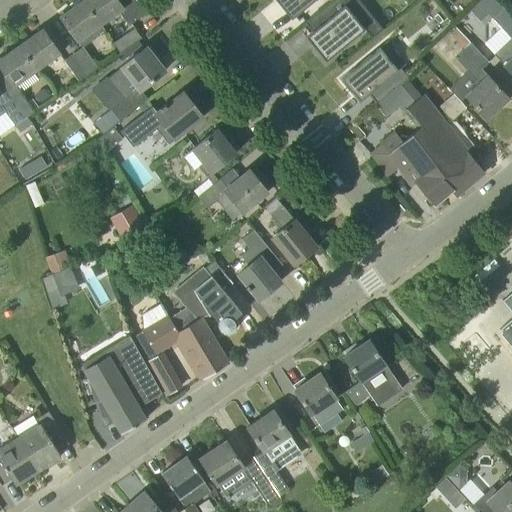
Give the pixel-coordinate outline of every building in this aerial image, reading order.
[(83,0),(64,14),(62,11),(61,12),(63,14),(60,17),(77,41),(81,47),(105,30),(100,24),(83,0)] [(83,0),(100,24),(118,12),(129,26),(146,14),(135,0),(83,0)] [(281,0),(295,16),(314,0),(281,0)] [(357,0),(332,0),(305,22),(312,32),(306,37),(326,61),(364,30),(354,17),(364,8),(357,0)] [(489,0),(479,0),(470,9),(483,23),(498,9),(489,0)] [(511,17),(505,10),(498,17),(505,24),(501,28),(510,38),(493,54),(503,65),(511,73),(511,17)] [(20,45),(37,69),(60,53),(42,29),(39,31),(38,28),(37,29),(38,32),(20,45)] [(141,38),(134,28),(113,43),(120,52),(131,46),(141,38)] [(449,34),(463,49),(469,43),(456,28),(449,34)] [(393,33),(340,76),(362,103),(372,95),(378,104),(413,72),(404,62),(414,54),(393,33)] [(488,63),(469,43),(463,49),(454,57),(467,71),(448,89),(461,101),(466,96),(487,119),(509,98),(481,70),(488,63)] [(20,45),(0,59),(0,58),(0,66),(3,71),(0,73),(0,85),(5,92),(24,119),(34,112),(14,85),(37,69),(20,45)] [(83,47),(73,54),(88,75),(98,68),(83,47)] [(110,109),(114,114),(120,121),(123,119),(147,99),(140,90),(165,71),(146,47),(121,67),(107,78),(124,98),(110,109)] [(88,75),(73,54),(63,61),(78,81),(88,75)] [(0,115),(5,112),(15,125),(24,119),(5,92),(0,95),(0,115)] [(202,117),(184,95),(183,93),(158,113),(152,106),(120,131),(133,147),(156,129),(169,144),(176,139),(175,138),(202,117)] [(455,195),(484,171),(454,136),(455,135),(422,96),(406,110),(420,128),(401,142),(395,134),(382,144),(389,153),(388,153),(411,185),(415,182),(434,205),(452,189),(456,193),(454,194),(455,195)] [(217,129),(192,150),(202,163),(198,167),(206,176),(212,172),(236,153),(217,129)] [(18,169),(24,179),(33,174),(26,164),(18,169)] [(243,212),(256,201),(267,192),(249,170),(227,188),(219,178),(218,180),(212,184),(197,197),(208,209),(217,201),(224,210),(235,202),(243,212)] [(206,176),(212,184),(218,180),(212,172),(206,176)] [(26,185),(35,207),(44,204),(35,182),(26,185)] [(131,203),(121,209),(129,223),(140,217),(131,203)] [(293,265),(316,247),(294,220),(282,205),(270,215),(283,229),(272,237),(293,263),(292,264),(293,265)] [(280,281),(262,259),(271,251),(253,230),(241,240),(249,250),(239,257),(248,268),(239,276),(246,285),(245,286),(248,291),(250,289),(258,299),(280,281)] [(195,257),(204,269),(211,276),(201,284),(192,282),(184,288),(189,297),(199,298),(209,315),(211,314),(218,321),(217,326),(219,331),(223,334),(228,334),(233,332),(235,328),(236,323),(234,319),(241,313),(229,297),(224,291),(233,284),(214,260),(212,262),(202,251),(195,257)] [(48,259),(53,274),(61,270),(55,255),(48,259)] [(55,281),(70,274),(67,267),(61,270),(53,274),(55,281)] [(53,274),(43,278),(52,309),(64,304),(61,297),(55,281),(53,274)] [(511,292),(502,301),(511,312),(511,318),(499,330),(511,345),(511,292)] [(168,316),(161,304),(143,314),(144,329),(143,330),(156,354),(178,339),(203,379),(228,364),(200,318),(179,332),(169,315),(168,316)] [(83,363),(82,363),(103,428),(104,427),(103,423),(113,418),(121,432),(120,432),(121,434),(146,419),(145,418),(144,418),(136,404),(159,391),(161,394),(162,393),(129,335),(128,336),(135,348),(111,362),(107,355),(85,369),(83,363)] [(362,380),(369,391),(391,376),(383,366),(385,364),(368,340),(344,356),(360,381),(362,380)] [(334,398),(335,397),(319,373),(294,389),(318,425),(342,409),(334,398)] [(272,410),(249,425),(247,426),(271,463),(270,464),(275,472),(302,454),(272,410)] [(68,444),(48,411),(36,419),(40,426),(17,439),(37,471),(60,456),(54,446),(64,439),(67,444),(68,444)] [(362,436),(368,432),(365,426),(359,429),(362,436)] [(373,440),(368,432),(362,436),(347,444),(352,452),(373,440)] [(0,449),(0,478),(8,474),(15,484),(37,471),(17,439),(0,449)] [(253,457),(241,464),(226,441),(200,458),(226,498),(251,481),(268,507),(280,499),(253,457)] [(161,474),(185,507),(178,511),(198,511),(193,503),(209,491),(203,481),(204,480),(186,456),(161,474)] [(464,469),(458,463),(445,476),(457,488),(463,482),(464,469)] [(372,472),(378,482),(389,475),(382,465),(372,472)] [(433,487),(442,497),(455,486),(445,476),(433,487)] [(470,480),(461,486),(472,500),(480,493),(470,480)] [(511,511),(511,485),(508,482),(497,492),(492,486),(472,505),(478,511),(511,511)] [(343,495),(347,503),(354,499),(350,491),(343,495)] [(120,511),(161,511),(144,492),(120,511)]
